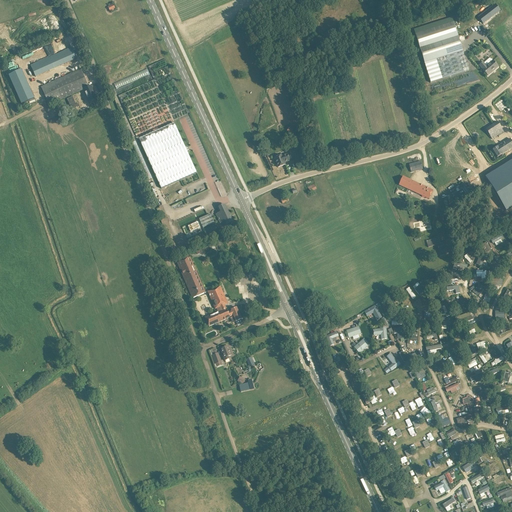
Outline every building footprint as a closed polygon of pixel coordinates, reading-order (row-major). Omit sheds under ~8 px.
[(454,22),(415,35),(431,83),(469,71),(462,51),(463,51),(454,22)] [(71,48),(67,50),(31,66),(36,77),(76,59),(71,48)] [(483,69),(488,76),(498,67),(493,61),(490,58),(484,63),(483,62),(479,65),(483,69)] [(23,69),(10,74),(22,102),(35,97),(23,69)] [(81,69),(41,86),(49,104),(83,89),(89,87),(81,69)] [(148,69),(114,82),(116,87),(150,75),(148,69)] [(91,86),(89,87),(83,89),(89,103),(97,99),(91,86)] [(80,109),(78,103),(75,104),(74,96),(68,98),(71,111),(80,109)] [(488,134),(492,140),(496,137),(498,136),(499,137),(500,136),(504,133),(497,122),(485,130),(488,134)] [(161,189),(197,173),(174,123),(139,139),(161,189)] [(300,128),(296,125),(294,128),(291,126),(287,132),(294,137),(300,128)] [(511,141),(510,139),(492,151),(497,158),(511,148),(511,141)] [(304,148),(302,143),(302,142),(291,146),(299,167),(303,166),(306,164),(301,150),(304,148)] [(281,155),(274,158),(278,168),(285,165),(284,163),(290,161),(287,154),(282,156),(281,155)] [(511,159),(485,177),(506,210),(511,205),(511,159)] [(423,169),(421,162),(409,165),(411,172),(423,169)] [(399,185),(401,186),(429,199),(433,191),(403,177),(399,185)] [(225,205),(217,208),(219,212),(216,214),(220,223),(224,222),(226,226),(233,222),(225,205)] [(296,218),(294,212),(287,215),(290,221),(296,218)] [(210,214),(199,219),(203,228),(214,223),(210,214)] [(431,226),(430,220),(410,223),(411,230),(431,226)] [(493,243),(495,243),(496,245),(503,243),(501,239),(503,238),(501,235),(491,239),(493,243)] [(437,244),(435,238),(426,241),(428,247),(437,244)] [(452,253),(449,242),(437,245),(440,256),(452,253)] [(485,252),(491,250),(488,242),(482,244),(485,252)] [(192,299),(205,293),(190,257),(190,258),(188,253),(176,259),(178,263),(177,263),(192,299)] [(468,253),(464,256),(469,263),(473,260),(468,253)] [(482,266),(485,259),(479,256),(476,263),(482,266)] [(457,268),(465,271),(467,265),(459,262),(457,268)] [(486,270),(476,270),(477,277),(482,277),(482,279),(487,278),(486,270)] [(480,283),(472,291),(477,296),(485,288),(480,283)] [(420,284),(414,287),(419,295),(424,292),(420,284)] [(450,286),(450,294),(460,293),(460,285),(450,286)] [(241,319),(240,317),(236,308),(230,310),(231,311),(228,312),(225,305),(228,304),(220,286),(208,292),(215,309),(216,308),(218,312),(205,318),(208,327),(229,318),(230,319),(233,318),(235,322),(241,319)] [(489,302),(491,295),(486,293),(483,300),(489,302)] [(376,305),(364,311),(367,316),(373,313),(377,320),(382,318),(376,305)] [(450,333),(450,321),(441,321),(441,329),(446,329),(447,333),(450,333)] [(360,337),(359,334),(361,333),(359,326),(346,330),(349,338),(353,336),(354,339),(360,337)] [(389,333),(397,332),(398,339),(404,338),(403,327),(389,329),(389,333)] [(386,338),(385,328),(371,330),(372,336),(380,335),(380,339),(386,338)] [(332,346),(335,345),(332,338),(339,336),(337,331),(327,335),(332,346)] [(359,353),(370,345),(364,338),(354,347),(359,353)] [(483,341),(476,344),(479,351),(486,348),(483,341)] [(436,349),(441,348),(440,344),(426,347),(428,355),(437,353),(436,349)] [(230,359),(229,355),(231,354),(228,347),(221,349),(224,357),(225,361),(230,359)] [(454,351),(449,353),(451,357),(449,358),(452,365),(459,363),(454,351)] [(392,352),(387,356),(392,364),(388,366),(391,371),(400,365),(392,352)] [(412,355),(405,357),(403,352),(400,353),(404,362),(413,359),(412,355)] [(223,365),(221,362),(218,353),(217,353),(212,356),(215,364),(214,364),(216,368),(223,365)] [(485,354),(480,358),(485,364),(489,360),(485,354)] [(502,357),(491,362),(493,365),(504,360),(502,357)] [(467,362),(469,368),(477,365),(474,359),(467,362)] [(435,366),(439,371),(447,365),(444,360),(435,366)] [(422,369),(416,372),(419,379),(426,377),(422,369)] [(473,384),(485,379),(482,372),(470,378),(473,384)] [(508,372),(505,372),(503,381),(511,384),(511,382),(511,372),(508,372)] [(248,381),(249,383),(239,385),(241,392),(250,390),(250,391),(254,390),(252,380),(248,381)] [(450,391),(451,393),(460,389),(457,383),(445,389),(447,392),(450,391)] [(477,392),(479,396),(489,393),(486,385),(482,386),(484,390),(477,392)] [(433,387),(425,390),(428,395),(435,392),(433,387)] [(462,397),(464,405),(467,404),(468,408),(474,406),(473,401),(471,395),(462,397)] [(466,420),(472,419),(471,415),(457,418),(458,425),(467,423),(466,420)] [(449,416),(440,419),(441,426),(450,424),(449,416)] [(448,437),(456,434),(454,429),(446,432),(448,437)] [(458,440),(452,443),(457,455),(464,452),(458,440)] [(471,461),(462,467),(466,473),(475,466),(471,461)] [(449,484),(453,482),(449,472),(445,474),(449,484)] [(470,480),(473,484),(483,477),(481,473),(470,480)] [(496,489),(505,485),(503,479),(494,484),(496,489)] [(446,481),(434,486),(436,491),(444,488),(446,492),(450,491),(446,481)] [(478,490),(480,494),(490,489),(488,485),(478,490)] [(503,503),(511,499),(511,490),(511,488),(497,493),(498,497),(501,496),(503,503)] [(449,505),(455,502),(453,498),(442,504),(447,511),(451,509),(449,505)] [(483,506),(486,505),(487,509),(495,507),(493,500),(482,503),(483,506)]
